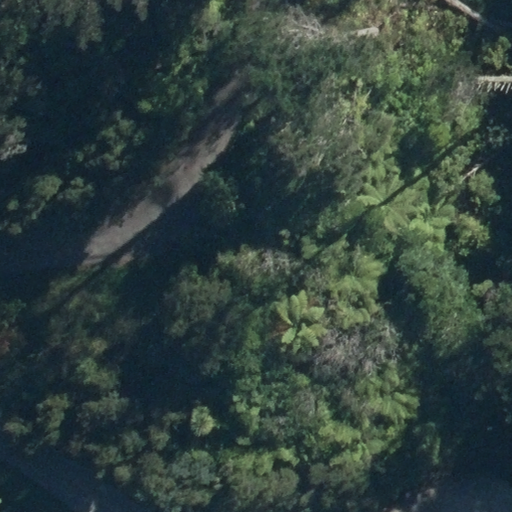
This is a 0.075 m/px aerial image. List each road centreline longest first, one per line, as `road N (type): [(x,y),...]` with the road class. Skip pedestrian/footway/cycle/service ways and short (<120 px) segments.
road 1 (unknown): [(511,492),(463,486),(220,508),(117,506),(28,479),(0,445)]
road 2 (unknown): [(0,240),(7,221),(140,131),(230,0)]
